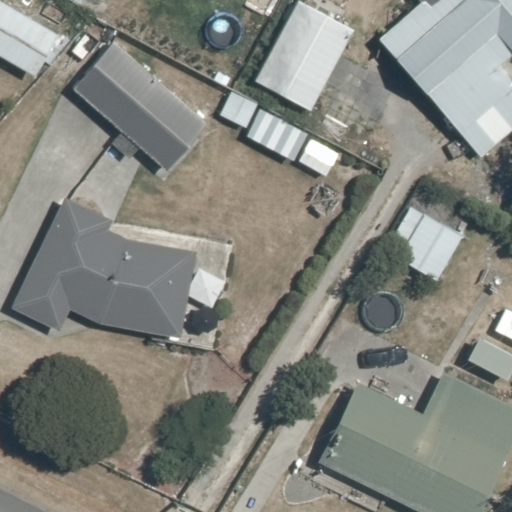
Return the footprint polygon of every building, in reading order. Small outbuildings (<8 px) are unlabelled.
[(293,0),(250,79),(310,111),(354,31),(296,0),(293,0)] [(511,0),(440,0),(425,13),(418,5),(377,41),(481,157),(511,129),(511,84),(496,66),(511,52),(511,0)] [(0,57),(35,76),(57,35),(0,4),(0,57)] [(112,45),(71,91),(164,173),(205,127),(112,45)] [(250,135),(245,144),(322,184),(339,153),(223,92),(211,114),(250,135)] [(195,252),(127,239),(107,229),(111,221),(65,199),(10,308),(56,331),(67,309),(101,326),(180,339),(195,252)] [(460,237),(421,214),(395,259),(434,281),(460,237)] [(511,352),(469,332),(456,359),(510,385),(511,380),(511,352)] [(386,499),(414,511),(478,511),(511,440),(511,407),(443,376),(425,415),(386,499)] [(386,499),(425,415),(356,383),(317,467),(386,499)]
